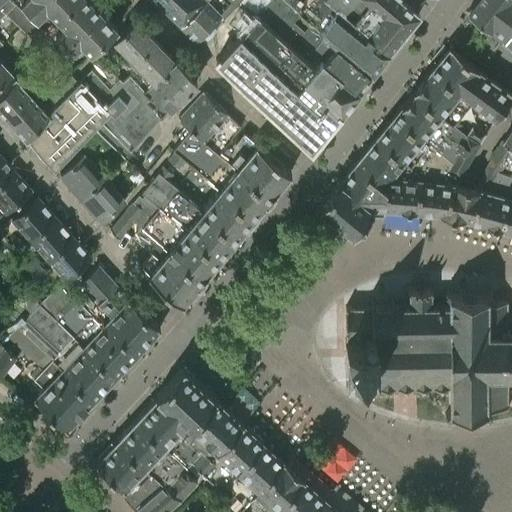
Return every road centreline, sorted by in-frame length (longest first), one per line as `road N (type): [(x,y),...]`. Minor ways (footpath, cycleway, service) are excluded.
road 1 (residential): [(185,331),(0,131)]
road 2 (residential): [(318,176),(141,0)]
